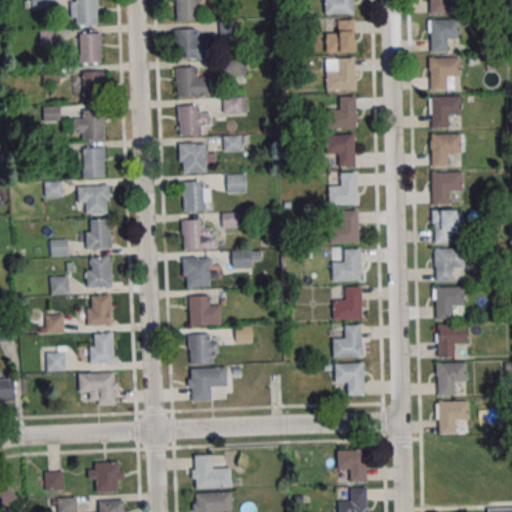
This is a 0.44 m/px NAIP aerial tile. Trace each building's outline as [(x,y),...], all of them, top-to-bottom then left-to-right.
[(98,0),(71,0),(71,24),(98,24),(98,0)] [(175,0),(175,20),(197,20),(197,0),(175,0)] [(324,0),(325,14),(353,14),(352,0),(324,0)] [(431,0),(448,0),(448,12),(432,13),(431,0)] [(430,19),(460,18),(460,37),(447,37),(447,50),(431,51),(430,19)] [(354,20),(337,20),(337,31),(326,31),(326,51),(354,51),(354,20)] [(40,45),(57,45),(57,28),(40,28),(40,45)] [(197,39),(197,28),(175,28),(175,58),(206,58),(206,39),(197,39)] [(78,63),(101,63),(101,33),(78,33),(78,63)] [(429,57),(459,57),(459,76),(446,76),(446,89),(430,89),(429,57)] [(354,58),(326,58),(326,90),(354,90),(354,58)] [(225,61),(225,77),(246,77),(246,61),(225,61)] [(209,77),(197,77),(197,67),(176,67),(176,97),(209,97),(209,77)] [(103,99),(103,70),(82,70),(82,99),(103,99)] [(431,96),(460,95),(461,114),(448,114),(448,127),(432,128),(431,96)] [(246,113),(246,96),(222,96),(222,113),(246,113)] [(356,96),(339,96),(339,108),(328,108),(328,128),(356,128),(356,96)] [(178,135),(202,135),(202,125),(210,125),(210,113),(200,113),(200,105),(178,105),(178,135)] [(60,120),(60,106),(44,106),(44,120),(60,120)] [(82,139),(103,139),(103,108),(83,108),(83,118),(73,118),(73,132),(82,132),(82,139)] [(430,134),(460,133),(460,152),(447,152),(447,165),(431,166),(430,134)] [(354,166),(354,134),(326,134),(326,155),(337,155),(337,166),(354,166)] [(224,135),(224,151),(245,151),(245,135),(224,135)] [(206,142),(180,142),(180,172),(206,172),(206,142)] [(104,177),(104,147),(83,147),(83,177),(104,177)] [(431,171),(461,170),(462,189),(448,190),(449,203),(432,203),(431,171)] [(328,204),(358,204),(358,172),(339,172),(339,184),(328,184),(328,204)] [(246,192),(246,173),(227,173),(227,192),(246,192)] [(46,181),(46,196),(62,196),(62,181),(46,181)] [(183,210),(209,210),(209,181),(183,181),(183,210)] [(79,213),(108,213),(108,184),(79,184),(79,213)] [(433,210),(463,209),(463,228),(450,229),(451,242),(434,242),(433,210)] [(336,243),(358,243),(358,210),(336,210),(336,243)] [(238,227),(238,212),(223,213),(223,227),(238,227)] [(111,248),(111,219),(87,219),(87,248),(111,248)] [(216,249),(215,228),(204,228),(204,219),(182,219),(183,249),(216,249)] [(67,255),(67,239),(51,239),(51,255),(67,255)] [(361,248),(342,248),(342,259),(332,259),(332,280),(361,280),(361,248)] [(435,249),(464,248),(465,267),(452,267),(452,280),(436,281),(435,249)] [(261,250),(230,250),(230,267),(252,267),(252,259),(261,259),(261,250)] [(110,287),(110,256),(87,256),(87,287),(110,287)] [(210,257),(183,257),(183,287),(210,287),(210,257)] [(68,294),(68,275),(51,275),(51,294),(68,294)] [(361,318),(361,286),(343,286),(343,297),(333,297),(333,318),(361,318)] [(434,287),(464,286),(465,305),(451,306),(452,318),(435,319),(434,287)] [(110,295),(87,295),(87,325),(110,325),(110,295)] [(189,325),(219,325),(219,305),(209,305),(209,295),(189,295),(189,325)] [(62,333),(62,314),(43,314),(43,333),(62,333)] [(362,324),(343,324),(343,336),(332,336),(332,357),(362,357),(362,324)] [(436,324),(466,324),(467,343),(453,343),(454,356),(437,356),(436,324)] [(90,363),(115,363),(115,333),(90,333),(90,363)] [(188,363),(214,363),(214,353),(216,353),(216,334),(188,334),(188,363)] [(47,370),(64,370),(64,351),(47,351),(47,370)] [(433,394),(455,394),(455,383),(466,383),(466,362),(433,362),(433,394)] [(364,394),(364,363),(334,363),(334,384),(345,384),(345,394),(364,394)] [(116,404),(116,372),(79,372),(79,394),(89,394),(89,404),(116,404)] [(0,378),(0,400),(14,401),(14,378),(0,378)] [(456,433),(456,421),(468,421),(468,401),(436,401),(436,433),(456,433)] [(365,481),(365,449),(337,449),(337,470),(348,470),(348,481),(365,481)] [(231,487),(231,467),(211,468),(211,454),(191,455),(192,488),(231,487)] [(88,481),(96,481),(96,491),(121,491),(120,462),(88,462),(88,481)] [(45,490),(63,490),(63,471),(45,471),(45,490)] [(0,511),(13,511),(13,486),(0,485),(0,511)] [(367,511),(367,487),(349,487),(349,499),(338,499),(338,511),(367,511)] [(232,511),(232,492),(193,492),(193,511),(213,511),(214,511),(232,511)] [(98,511),(123,511),(123,500),(98,500),(98,511)]
